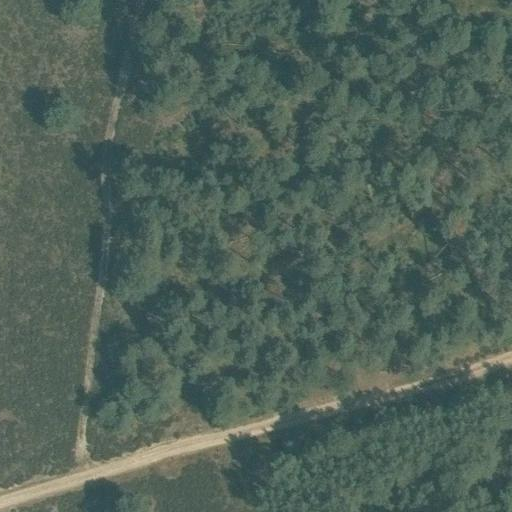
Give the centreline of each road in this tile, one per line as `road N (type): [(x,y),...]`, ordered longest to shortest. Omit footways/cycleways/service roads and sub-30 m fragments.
road 1 (track): [(141,0),(120,83),(80,480)]
road 2 (track): [(511,352),(80,480)]
